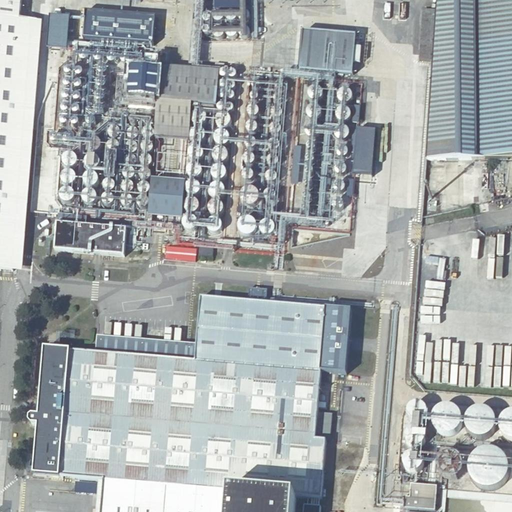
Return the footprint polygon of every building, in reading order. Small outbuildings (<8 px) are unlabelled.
[(0,0),(0,18),(20,21),(21,0),(0,0)] [(247,0),(212,0),(213,12),(248,11),(247,0)] [(511,0),(437,0),(437,11),(433,62),(425,160),(511,162),(511,0)] [(433,62),(437,11),(423,10),(419,61),(433,62)] [(87,15),(85,47),(154,52),(156,20),(87,15)] [(20,21),(0,18),(0,271),(11,272),(32,22),(20,21)] [(49,51),(68,53),(70,21),(51,20),(49,51)] [(42,23),(32,22),(11,272),(22,273),(42,23)] [(353,75),(357,36),(303,33),(300,71),(353,75)] [(82,130),(88,68),(63,65),(58,128),(82,130)] [(158,101),(155,139),(190,142),(193,106),(217,108),(218,101),(219,89),(219,83),(220,72),(162,67),(162,70),(133,67),(130,99),(158,101)] [(219,83),(219,89),(220,92),(223,94),(227,94),(230,93),(232,91),(233,87),(233,84),(231,81),(228,80),(225,79),(221,80),(219,83)] [(218,101),(217,108),(219,110),(222,112),(226,112),(229,110),(231,108),(232,105),(231,101),(229,99),(226,97),(223,97),(220,98),(218,101)] [(196,113),(194,115),(193,118),(193,121),(195,123),(197,125),(199,126),(202,126),(205,125),(207,123),(208,121),(208,118),(207,115),(206,113),(203,112),(201,111),(198,112),(196,113)] [(217,116),(216,118),(215,121),(215,124),(216,126),(218,128),(221,129),(224,129),(226,128),(228,126),(230,123),(230,121),(229,118),(227,116),(225,114),(222,114),(220,114),(217,116)] [(193,132),(192,135),(192,138),(193,140),(195,143),(197,144),(200,144),(203,143),(205,141),(206,139),(207,136),(206,133),(204,131),(201,130),(198,129),(195,130),(193,132)] [(215,135),(214,138),(213,140),(214,143),(216,145),(219,147),(222,147),(224,146),(227,144),(228,142),(228,139),(227,136),(225,134),(223,132),(220,132),(217,133),(215,135)] [(192,149),(191,152),(190,155),(191,158),(194,160),(197,161),(200,161),(203,159),(205,156),(205,153),(204,150),(201,148),(198,147),(195,147),(192,149)] [(214,151),(212,154),(212,158),(213,161),(215,163),(219,164),(222,163),(225,162),(226,159),(227,156),(225,153),(223,150),(220,149),(217,150),(214,151)] [(61,154),(45,153),(43,185),(58,186),(61,154)] [(192,165),(190,168),(189,171),(189,175),(192,177),(195,179),(199,178),(202,176),(203,173),(204,170),(202,166),(199,164),(195,164),(192,165)] [(214,168),(211,170),(210,174),(211,177),(214,180),(217,181),(220,181),(223,179),(225,176),(225,172),(224,169),(221,167),(217,167),(214,168)] [(153,180),(150,218),(184,220),(187,183),(153,180)] [(196,181),(193,182),(190,184),(188,186),(188,189),(188,192),(190,195),(193,196),(196,196),(199,195),(201,193),(203,190),(202,187),(201,184),(199,182),(196,181)] [(217,184),(214,185),(212,186),(210,189),(209,192),(210,195),(212,197),(215,199),(218,199),(221,198),(223,196),(224,193),(224,190),(223,187),(220,185),(217,184)] [(194,199),(191,199),(188,201),(186,204),(186,207),(186,210),(188,212),(191,214),(194,214),(197,213),(199,211),(201,208),(200,205),(199,202),(197,200),(194,199)] [(217,201),(214,201),(211,203),(210,206),(209,209),(210,212),(212,214),(214,216),(218,216),(221,215),(223,213),(224,210),(224,207),(223,204),(220,202),(217,201)] [(124,257),(126,230),(58,225),(55,252),(124,257)] [(214,248),(200,247),(199,257),(213,258),(214,248)] [(422,251),(422,263),(443,265),(443,253),(422,251)] [(252,290),(251,302),(269,303),(270,291),(252,290)] [(351,312),(224,301),(201,299),(195,362),(44,349),(39,417),(34,416),(30,419),(30,423),(33,427),(39,427),(35,475),(99,481),(104,482),(101,511),(228,511),(231,493),(297,500),(321,502),(326,443),(315,442),(321,373),(346,375),(351,312)] [(408,415),(410,420),(415,423),(420,424),(425,422),(429,418),(430,412),(428,407),(423,404),(418,403),(413,405),(409,409),(408,415)] [(437,432),(444,436),(451,436),(458,433),(462,427),(463,420),(461,413),(456,408),(449,406),(441,407),(436,412),(433,418),(433,426),(437,432)] [(472,436),(478,440),(486,440),(492,437),(497,431),(498,424),(496,417),(490,412),(483,409),(476,411),(470,415),(468,422),(468,430),(472,436)] [(505,437),(511,441),(511,440),(511,411),(509,412),(503,417),(500,424),(501,431),(505,437)] [(322,430),(331,432),(333,416),(325,415),(322,430)] [(406,439),(408,444),(412,448),(418,449),(423,447),(426,443),(427,437),(425,432),(421,429),(416,428),(410,430),(407,434),(406,439)] [(472,478),(477,485),(485,489),(494,489),(502,486),(508,479),(510,470),(508,462),(503,455),(495,451),(486,451),(478,454),(472,461),(470,470),(472,478)] [(404,465),(406,470),(410,473),(416,474),(421,472),(424,468),(425,463),(423,458),(419,454),(413,453),(408,455),(405,459),(404,465)] [(441,467),(443,472),(448,476),(453,477),(458,475),(462,471),(463,465),(461,460),(456,456),(451,456),(446,457),(442,462),(441,467)] [(99,481),(96,511),(101,511),(104,482),(99,481)] [(408,499),(407,511),(415,511),(435,511),(438,489),(412,487),(411,499),(408,499)] [(231,493),(228,511),(295,511),(297,500),(231,493)]
